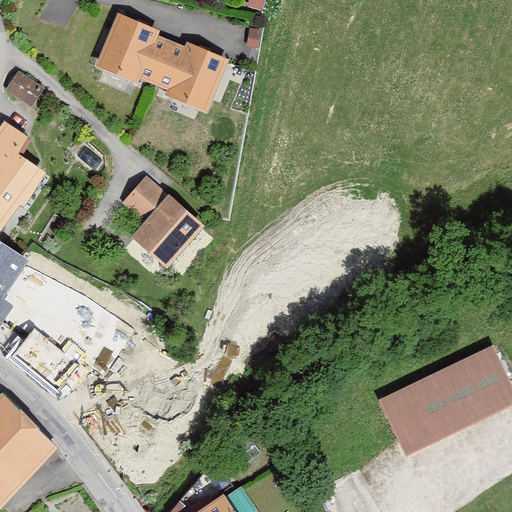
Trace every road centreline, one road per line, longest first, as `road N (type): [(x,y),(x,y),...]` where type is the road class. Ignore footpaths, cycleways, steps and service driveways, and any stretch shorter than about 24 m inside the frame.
road 1 (tertiary): [(0,377),(52,423),(121,511)]
road 2 (track): [(201,360),(125,381),(52,423)]
